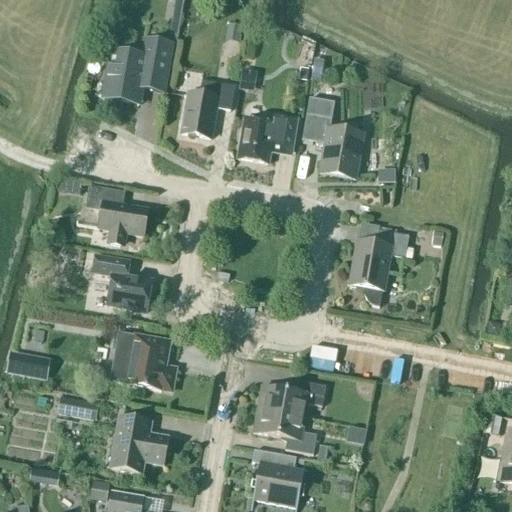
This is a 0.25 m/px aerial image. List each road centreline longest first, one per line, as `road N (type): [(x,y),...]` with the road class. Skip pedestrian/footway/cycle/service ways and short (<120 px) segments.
road 1 (residential): [(237,338),(291,343),(315,331),(336,217),(200,193)]
road 2 (residential): [(237,338),(181,320),(200,193)]
road 3 (residential): [(206,511),(237,338)]
